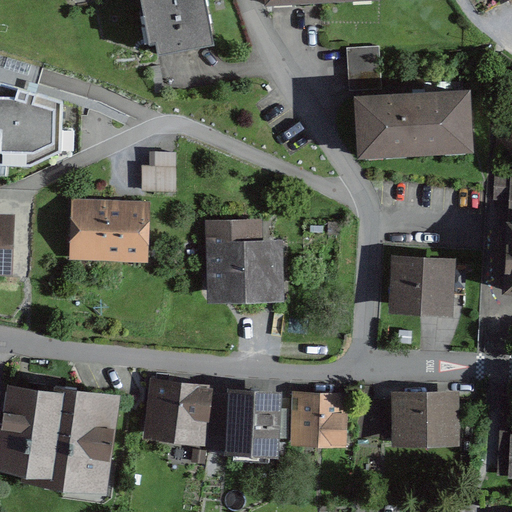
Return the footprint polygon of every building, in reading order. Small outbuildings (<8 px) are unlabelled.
[(142,0),(152,43),(158,42),(160,54),(215,43),(206,0),(142,0)] [(379,43),(346,45),(349,90),(353,90),(353,87),(382,85),(379,43)] [(165,91),(159,64),(149,66),(155,93),(165,91)] [(445,148),(468,147),(467,143),(473,142),(469,80),(382,85),(353,87),(353,90),(357,149),(364,148),(365,152),(404,150),(404,146),(445,144),(445,148)] [(62,151),(64,101),(1,83),(0,82),(0,165),(31,166),(62,151)] [(175,190),(175,149),(149,149),(149,163),(141,163),(141,190),(175,190)] [(508,199),(507,218),(505,217),(502,291),(511,291),(511,172),(495,172),(493,199),(508,199)] [(149,198),(70,197),(69,257),(148,259),(149,198)] [(0,272),(13,273),(14,211),(0,211),(0,272)] [(242,217),(246,296),(284,294),(281,235),(263,236),(262,215),(242,217)] [(209,298),(246,296),(242,217),(204,218),(209,298)] [(454,311),(454,293),(464,293),(465,263),(455,263),(456,253),(391,251),(389,308),(454,311)] [(1,419),(0,418),(0,462),(21,465),(20,476),(107,489),(120,387),(55,378),(55,382),(7,376),(1,419)] [(205,442),(207,417),(210,417),(213,385),(210,384),(210,381),(149,376),(144,436),(205,442)] [(268,451),(278,452),(279,436),(281,397),(282,386),(227,383),(224,449),(233,450),(233,457),(268,458),(268,451)] [(458,386),(391,388),(392,442),(459,440),(458,386)] [(279,436),(290,436),(290,442),(346,443),(347,389),(291,389),(291,398),(281,397),(279,436)] [(510,432),(511,432),(511,391),(501,391),(496,474),(507,474),(510,432)] [(204,462),(206,448),(193,447),(191,461),(204,462)]
